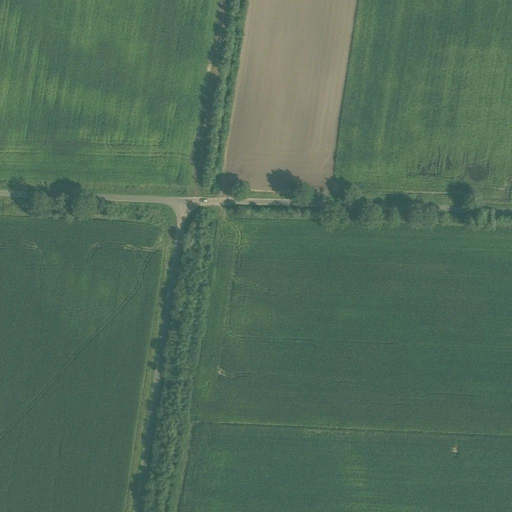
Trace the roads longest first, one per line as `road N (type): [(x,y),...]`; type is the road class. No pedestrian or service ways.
road 1 (unclassified): [(511,215),(184,203)]
road 2 (unclassified): [(184,203),(137,511)]
road 3 (unclassified): [(184,203),(0,195)]
